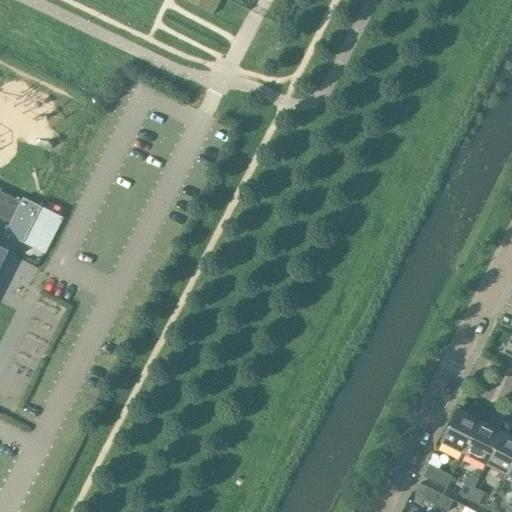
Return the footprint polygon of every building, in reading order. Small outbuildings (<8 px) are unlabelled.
[(186,0),(213,13),(219,0),(186,0)] [(4,234),(11,237),(23,243),(41,207),(23,197),(4,234)] [(441,441),(465,454),(481,421),(457,409),(441,441)] [(465,454),(486,464),(503,432),(481,421),(465,454)] [(486,464),(509,476),(511,469),(511,436),(503,432),(486,464)] [(424,476),(447,488),(453,477),(430,465),(424,476)] [(469,499),(475,487),(464,482),(458,494),(469,499)] [(414,495),(438,507),(443,495),(420,483),(414,495)] [(485,492),(475,487),(469,499),(479,504),(485,492)] [(443,495),(438,507),(447,511),(453,500),(443,495)]
